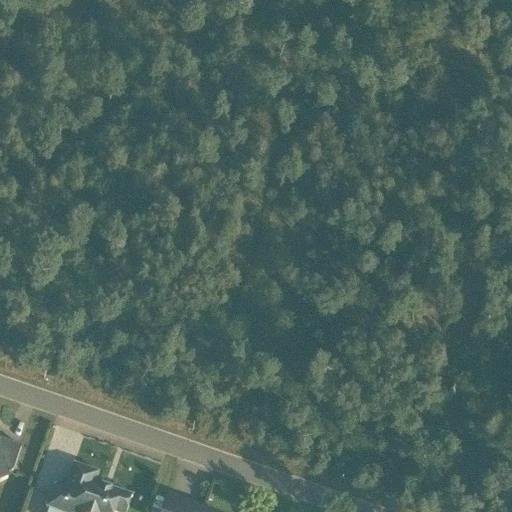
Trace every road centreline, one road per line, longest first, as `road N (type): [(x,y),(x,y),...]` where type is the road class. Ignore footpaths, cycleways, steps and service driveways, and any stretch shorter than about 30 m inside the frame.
road 1 (residential): [(361,511),(0,384)]
road 2 (track): [(511,80),(265,0)]
